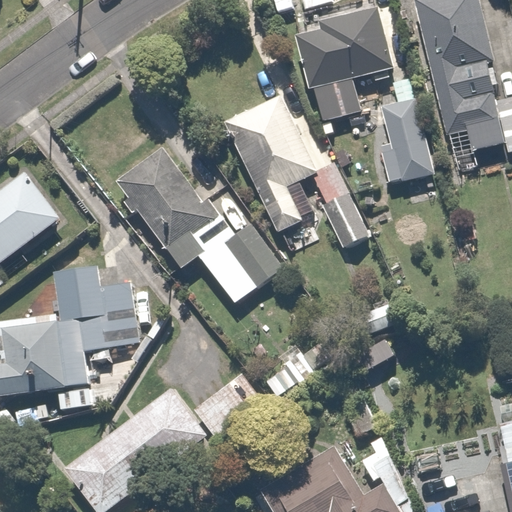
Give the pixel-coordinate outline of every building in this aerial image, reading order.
[(478,0),(428,0),(404,4),(418,88),(491,77),(478,0)] [(379,17),(288,32),(305,138),(357,129),(351,94),(390,88),(379,17)] [(511,168),(511,108),(486,111),(487,120),(452,122),(456,167),(496,163),(497,170),(511,168)] [(281,116),(219,141),(258,237),(287,226),(277,200),(310,187),(281,116)] [(411,121),(367,128),(379,204),(423,197),(411,121)] [(217,230),(165,157),(107,199),(171,289),(204,266),(192,248),(217,230)] [(14,181),(0,192),(0,268),(51,229),(14,181)] [(353,197),(324,210),(345,254),(373,241),(353,197)] [(241,245),(216,263),(245,303),(270,285),(241,245)] [(109,306),(105,269),(40,276),(46,326),(0,331),(0,416),(44,411),(47,430),(100,423),(94,372),(135,367),(127,304),(109,306)] [(280,399),(301,382),(289,368),(268,385),(280,399)] [(245,376),(198,413),(222,443),(269,407),(245,376)] [(365,398),(346,408),(359,435),(378,426),(365,398)] [(158,399),(49,482),(72,511),(110,511),(195,448),(158,399)] [(373,446),(377,453),(363,462),(378,485),(403,469),(388,446),(383,439),(373,446)] [(330,460),(253,502),(258,511),(388,511),(379,494),(357,507),(330,460)] [(511,511),(511,468),(493,471),(498,511),(511,511)]
